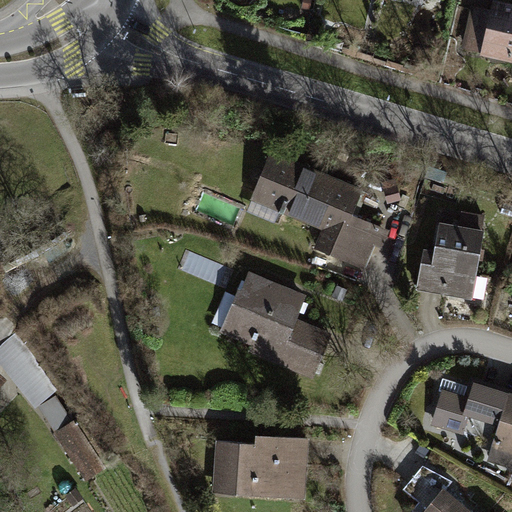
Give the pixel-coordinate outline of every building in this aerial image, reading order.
[(307,0),(299,0),(298,8),(307,9),(307,0)] [(490,0),(479,53),(511,60),(511,3),(496,0),(490,0)] [(358,191),(268,151),(249,195),(317,225),(307,247),(361,271),(372,245),(381,249),(389,232),(348,214),(358,191)] [(482,226),(436,218),(428,263),(418,261),(414,286),(471,295),(482,226)] [(305,296),(247,272),(240,290),(237,289),(219,333),(250,346),(247,353),(311,379),(330,333),(296,319),(305,296)] [(0,323),(0,345),(1,347),(12,335),(0,323)] [(511,392),(507,391),(489,443),(511,450),(511,392)] [(75,420),(58,432),(88,479),(106,468),(75,420)] [(252,444),(215,442),(211,493),(304,500),(308,440),(253,436),(252,444)] [(423,467),(406,490),(419,501),(437,478),(423,467)] [(475,511),(438,483),(414,511),(475,511)]
